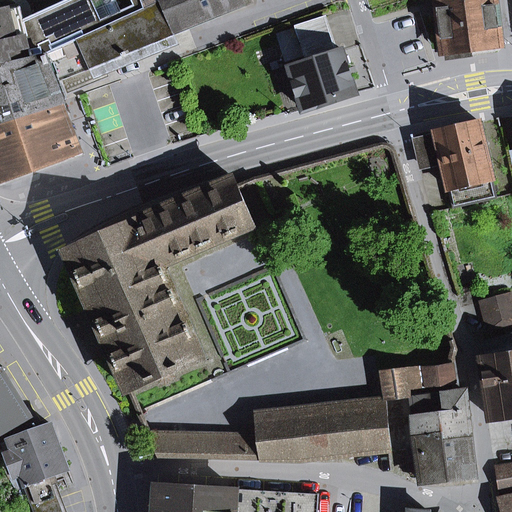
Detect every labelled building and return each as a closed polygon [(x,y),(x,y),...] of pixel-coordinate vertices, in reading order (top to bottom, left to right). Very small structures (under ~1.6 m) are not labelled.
[(0,67),(45,57),(44,56),(92,34),(148,8),(144,0),(71,0),(24,22),(21,7),(0,12),(0,67)] [(172,28),(239,0),(144,0),(148,8),(162,41),(175,35),(172,28)] [(239,0),(172,28),(175,35),(252,3),(251,0),(239,0)] [(473,49),(500,45),(494,0),(437,0),(444,53),(473,49)] [(92,34),(104,64),(162,41),(148,8),(92,34)] [(335,47),(326,18),(297,27),(306,56),(335,47)] [(80,89),(109,77),(104,64),(92,34),(44,56),(45,57),(0,67),(0,123),(63,102),(56,84),(63,81),(68,93),(80,89)] [(445,61),(474,58),(473,49),(444,53),(445,61)] [(342,50),(290,67),(303,110),(356,94),(342,50)] [(0,184),(83,154),(63,102),(0,123),(0,184)] [(453,209),(497,199),(480,122),(463,126),(459,123),(454,124),(452,129),(413,139),(419,163),(442,158),(453,209)] [(207,246),(255,225),(238,185),(235,179),(68,251),(100,323),(102,329),(130,392),(204,360),(174,293),(162,266),(189,254),(207,246)] [(511,325),(511,295),(511,294),(482,302),(490,331),(511,325)] [(511,336),(487,343),(488,358),(482,359),(491,419),(511,415),(511,336)] [(455,382),(453,367),(423,370),(425,387),(455,382)] [(409,397),(408,389),(425,387),(423,370),(383,374),(385,400),(409,397)] [(0,437),(31,418),(1,371),(0,371),(0,437)] [(466,392),(412,399),(414,418),(440,415),(442,434),(443,443),(471,440),(466,392)] [(386,407),(257,421),(259,436),(261,459),(301,460),(390,450),(386,407)] [(440,415),(414,418),(417,436),(442,434),(440,415)] [(60,511),(48,478),(69,470),(52,426),(3,444),(13,471),(21,468),(29,488),(36,507),(37,511),(60,511)] [(151,434),(148,435),(158,457),(173,457),(173,434),(151,434)] [(173,434),(173,457),(261,459),(259,436),(173,434)] [(422,479),(422,482),(475,475),(471,440),(443,443),(442,434),(417,436),(418,449),(409,450),(411,472),(421,471),(422,479)] [(511,463),(494,466),(498,495),(511,492),(511,463)] [(412,479),(422,479),(421,471),(411,472),(412,479)] [(318,511),(319,495),(299,494),(158,485),(156,511),(318,511)] [(28,511),(36,507),(29,488),(18,492),(28,511)] [(511,511),(511,496),(499,499),(501,511),(511,511)]
